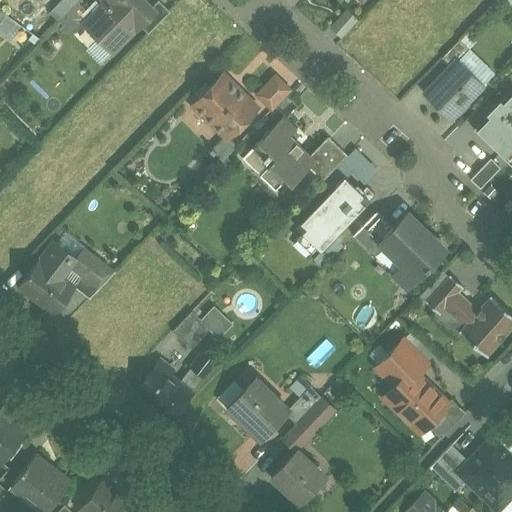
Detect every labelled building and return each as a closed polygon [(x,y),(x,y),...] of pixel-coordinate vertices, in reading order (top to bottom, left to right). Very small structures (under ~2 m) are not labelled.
[(62,0),(51,12),(60,21),(80,0),(62,0)] [(105,0),(107,2),(85,24),(113,52),(139,25),(150,14),(135,0),(105,0)] [(169,11),(158,1),(152,8),(143,0),(135,0),(150,14),(139,25),(148,34),(169,11)] [(461,38),(444,57),(453,65),(459,59),(460,60),(471,48),(461,38)] [(460,60),(459,59),(453,65),(426,93),(452,117),(484,84),(460,60)] [(224,74),(193,105),(193,106),(213,125),(213,129),(220,136),(224,135),(226,137),(213,150),(223,161),(236,147),(228,140),(259,108),(224,74)] [(292,90),(276,75),(257,95),(273,110),(292,90)] [(511,90),(474,130),(511,166),(511,90)] [(286,115),(246,157),(248,158),(256,150),(272,165),(262,175),(279,190),(288,180),(294,186),(311,167),(316,162),(311,157),(312,155),(292,136),(299,128),(286,115)] [(312,155),(311,157),(316,162),(311,167),(325,180),(349,155),(330,136),(312,155)] [(491,158),(471,179),(481,189),(501,167),(491,158)] [(345,176),(296,227),(321,251),(370,200),(345,176)] [(378,211),(354,235),(375,255),(385,245),(380,240),(394,226),(378,211)] [(447,249),(408,212),(394,226),(380,240),(385,245),(404,263),(394,274),(409,288),(447,249)] [(56,244),(43,261),(39,258),(18,286),(56,314),(77,286),(75,285),(61,275),(67,267),(65,266),(72,256),(56,244)] [(116,271),(84,247),(70,266),(82,275),(75,285),(77,286),(91,297),(116,271)] [(444,271),(423,294),(429,300),(450,277),(444,271)] [(429,300),(428,301),(440,312),(459,291),(464,285),(452,275),(450,277),(429,300)] [(511,312),(493,295),(479,310),(459,291),(445,306),(466,325),(461,331),(487,355),(511,327),(511,312)] [(194,310),(175,330),(193,348),(213,327),(194,310)] [(403,339),(378,366),(396,384),(397,384),(403,378),(414,389),(424,379),(418,373),(428,363),(403,339)] [(207,348),(193,367),(206,376),(220,358),(207,348)] [(174,367),(163,360),(139,392),(173,418),(193,392),(169,374),(174,367)] [(312,385),(301,375),(290,386),(301,396),(312,385)] [(280,399),(256,376),(244,387),(247,390),(233,405),(244,415),(241,417),(262,438),(287,413),(276,403),(280,399)] [(414,389),(403,378),(397,384),(396,384),(385,396),(413,423),(423,413),(431,422),(449,403),(449,402),(424,379),(414,389)] [(301,396),(289,409),(300,419),(304,415),(323,396),(312,385),(301,396)] [(336,409),(323,396),(304,415),(314,424),(313,425),(318,429),(336,409)] [(449,403),(431,422),(435,425),(432,428),(442,437),(467,411),(453,398),(449,402),(449,403)] [(0,409),(0,455),(4,459),(26,430),(11,419),(0,409)] [(300,419),(283,437),(293,446),(313,425),(314,424),(304,415),(300,419)] [(467,460),(456,471),(466,481),(498,511),(511,496),(511,451),(493,433),(467,460)] [(456,471),(467,460),(452,444),(430,466),(456,491),(466,481),(456,471)] [(326,475),(296,449),(271,474),(300,501),(326,475)] [(55,469),(37,455),(38,454),(37,453),(27,466),(26,465),(8,489),(8,490),(13,484),(25,494),(28,490),(37,496),(39,493),(52,502),(49,506),(50,507),(71,479),(56,468),(55,469)] [(136,511),(141,507),(103,478),(81,507),(87,511),(136,511)] [(425,489),(404,511),(448,511),(444,508),(445,507),(437,499),(436,500),(425,489)] [(39,493),(37,496),(28,490),(25,494),(24,499),(41,511),(44,511),(49,506),(52,502),(39,493)] [(75,511),(67,503),(57,511),(75,511)]
